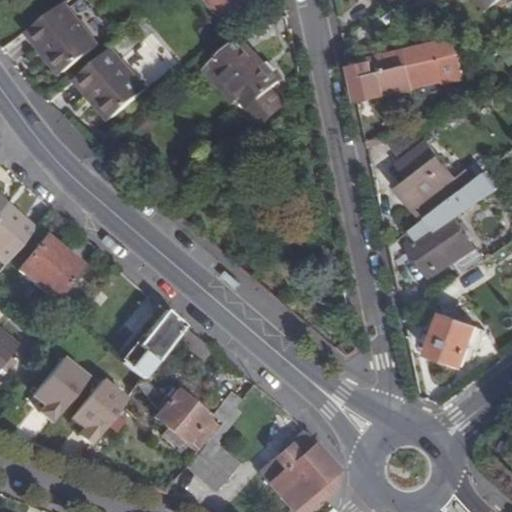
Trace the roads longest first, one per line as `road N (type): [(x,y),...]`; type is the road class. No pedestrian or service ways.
road 1 (residential): [(310,0),(387,358),(394,430)]
road 2 (secondary): [(59,165),(334,399),(386,434)]
road 3 (residential): [(131,511),(0,461)]
